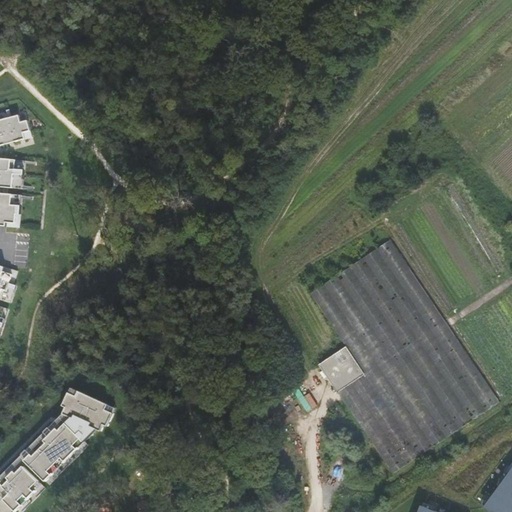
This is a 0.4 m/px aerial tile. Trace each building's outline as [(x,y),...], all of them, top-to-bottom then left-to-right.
[(0,119),(0,146),(33,139),(25,113),(0,119)] [(0,226),(24,229),(30,160),(0,157),(0,226)] [(348,347),(351,346),(370,374),(340,394),(394,475),(503,402),(394,240),(313,295),(348,347)] [(0,345),(18,286),(12,283),(15,275),(5,272),(7,267),(0,264),(0,345)] [(370,374),(351,346),(348,347),(321,365),(340,394),(370,374)] [(26,461),(47,481),(87,443),(99,430),(102,431),(105,424),(109,426),(116,413),(118,409),(110,405),(73,388),(65,406),(67,408),(64,414),(74,418),(61,430),(59,428),(46,441),(48,443),(36,456),(34,454),(26,461)] [(16,511),(45,485),(26,467),(19,473),(17,471),(9,478),(12,480),(6,486),(0,480),(0,511),(16,511)] [(511,511),(511,470),(485,507),(491,511),(511,511)]
